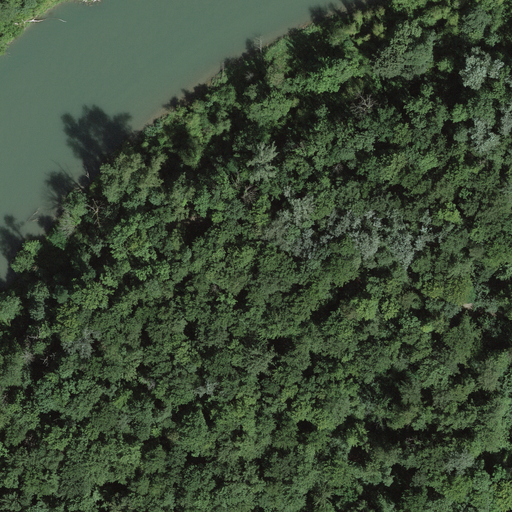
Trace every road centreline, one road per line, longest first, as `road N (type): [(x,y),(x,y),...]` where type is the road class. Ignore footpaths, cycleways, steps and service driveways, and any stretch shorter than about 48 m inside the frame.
road 1 (track): [(0,367),(112,255),(158,228),(366,171),(451,117),(511,99)]
road 2 (track): [(464,304),(416,285),(289,269),(258,255),(234,208)]
